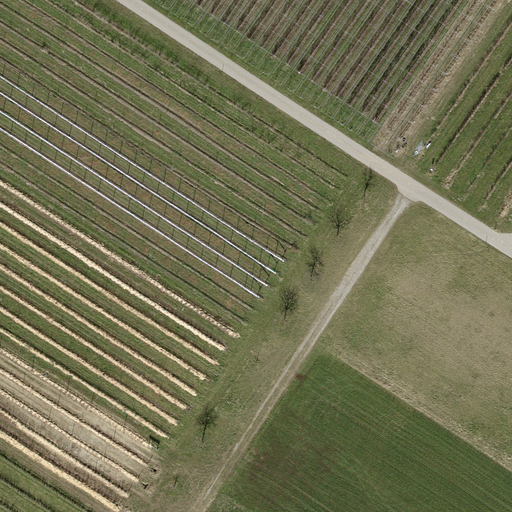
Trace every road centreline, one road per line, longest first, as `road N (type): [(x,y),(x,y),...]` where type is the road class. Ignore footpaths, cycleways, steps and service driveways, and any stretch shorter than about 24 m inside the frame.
road 1 (unclassified): [(126,0),(412,190),(511,244)]
road 2 (track): [(412,190),(198,511)]
